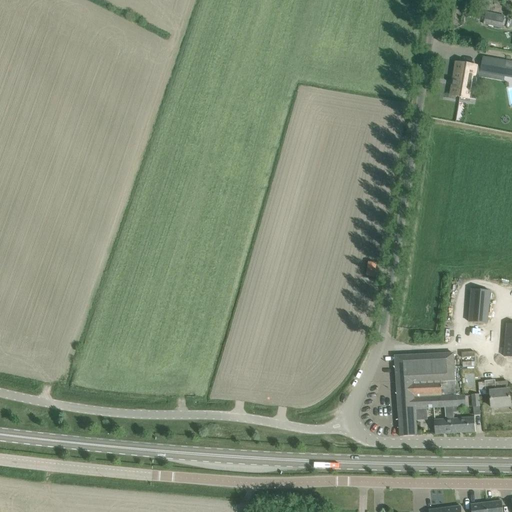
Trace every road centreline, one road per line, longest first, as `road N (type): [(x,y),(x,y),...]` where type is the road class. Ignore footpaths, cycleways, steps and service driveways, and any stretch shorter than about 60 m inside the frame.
road 1 (secondary): [(511,465),(241,457),(0,434)]
road 2 (unclassified): [(511,485),(248,482),(0,459)]
road 3 (unclassified): [(352,426),(353,401),(383,333),(437,0)]
road 4 (unclassified): [(352,426),(311,430),(235,416),(75,408),(0,391)]
road 5 (unclassified): [(352,426),(382,443),(511,442)]
